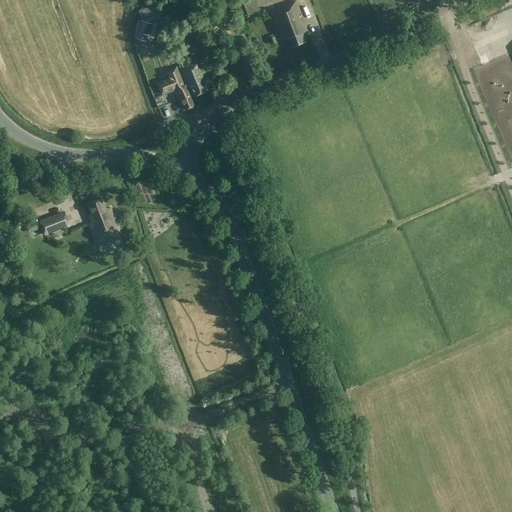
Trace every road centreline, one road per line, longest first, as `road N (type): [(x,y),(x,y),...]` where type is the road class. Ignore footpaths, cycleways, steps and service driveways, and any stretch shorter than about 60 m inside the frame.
road 1 (tertiary): [(333,511),(233,230),(211,193),(180,167)]
road 2 (tertiary): [(180,167),(220,107),(398,36),(458,0)]
road 3 (tertiary): [(0,118),(64,154),(138,155),(180,167)]
